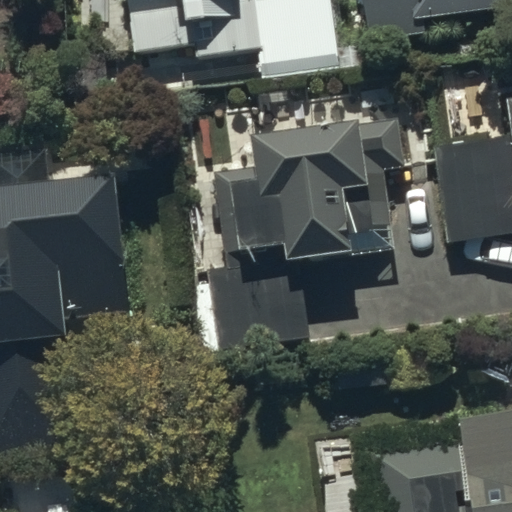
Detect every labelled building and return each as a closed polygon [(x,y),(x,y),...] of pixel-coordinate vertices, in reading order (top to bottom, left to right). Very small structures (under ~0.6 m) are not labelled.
[(118,0),(119,3),(126,2),(127,19),(134,18),(136,59),(145,59),(147,95),(336,81),(330,0),(282,0),(249,2),(248,0),(118,0)] [(511,0),(364,0),(371,52),(427,44),(425,29),(511,18),(511,0)] [(509,143),(433,154),(447,256),(511,247),(511,114),(506,116),(509,143)] [(358,140),(251,154),(254,179),(216,184),(228,278),(210,281),(219,359),(309,348),(300,275),(356,268),(352,241),(391,236),(384,181),(404,178),(398,129),(357,135),(358,140)] [(115,197),(0,208),(0,454),(75,447),(64,329),(127,323),(115,197)] [(460,452),(374,463),(380,511),(511,511),(511,425),(458,433),(460,452)]
